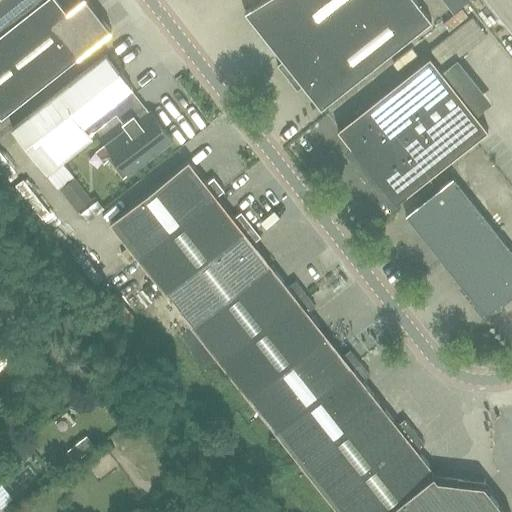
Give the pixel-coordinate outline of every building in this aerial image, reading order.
[(0,0),(0,112),(2,115),(111,29),(88,0),(80,0),(68,9),(60,0),(0,0)] [(287,78),(386,0),(265,0),(245,12),(284,61),(278,66),(287,78)] [(414,0),(386,0),(287,78),(298,91),(304,86),(321,108),(432,21),(414,0)] [(27,117),(13,128),(49,174),(60,188),(74,177),(63,163),(93,139),(89,135),(83,128),(133,89),(134,88),(106,54),(56,93),(27,117)] [(396,208),(429,182),(426,178),(489,128),(431,55),(338,128),(396,201),(393,204),(396,208)] [(152,113),(149,109),(143,107),(124,122),(128,128),(97,152),(104,163),(109,160),(123,178),(129,173),(148,159),(149,160),(174,140),(152,112),(152,113)] [(217,196),(224,191),(214,178),(207,183),(189,161),(110,223),(138,258),(217,196)] [(493,197),(511,183),(501,168),(482,181),(493,197)] [(486,314),(511,293),(511,248),(454,176),(406,214),(486,314)] [(60,188),(60,189),(78,211),(93,199),(75,177),(60,188)] [(234,218),(217,196),(138,258),(165,293),(251,225),(241,212),(234,218)] [(192,327),(271,265),(254,243),(261,237),(251,225),(165,293),(192,327)] [(220,362),(306,294),(296,281),(289,287),(271,265),(192,327),(220,362)] [(247,396),(326,334),(309,312),(316,306),(306,294),(220,362),(247,396)] [(274,431),(360,362),(350,350),(343,356),(326,334),(247,396),(274,431)] [(401,341),(368,362),(375,372),(408,351),(401,341)] [(302,465),(381,403),(363,381),(370,375),(360,362),(274,431),(302,465)] [(329,500),(415,431),(405,419),(398,424),(381,403),(302,465),(329,500)] [(338,511),(385,511),(434,474),(436,472),(418,450),(425,444),(415,431),(329,500),(338,511)] [(87,437),(77,444),(84,454),(94,446),(87,437)] [(434,474),(385,511),(507,511),(485,484),(438,478),(434,474)]
